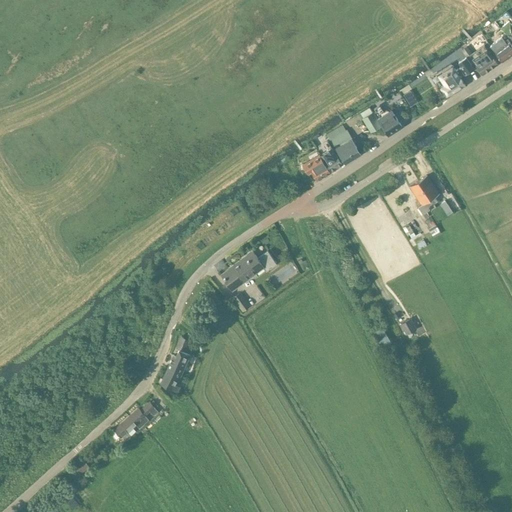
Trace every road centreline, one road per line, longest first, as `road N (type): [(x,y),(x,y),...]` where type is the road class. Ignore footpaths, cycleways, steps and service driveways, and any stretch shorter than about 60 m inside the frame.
road 1 (residential): [(75,451),(143,384),(204,267),(288,209)]
road 2 (residential): [(288,209),(511,61)]
road 3 (residential): [(288,209),(339,199),(511,86)]
